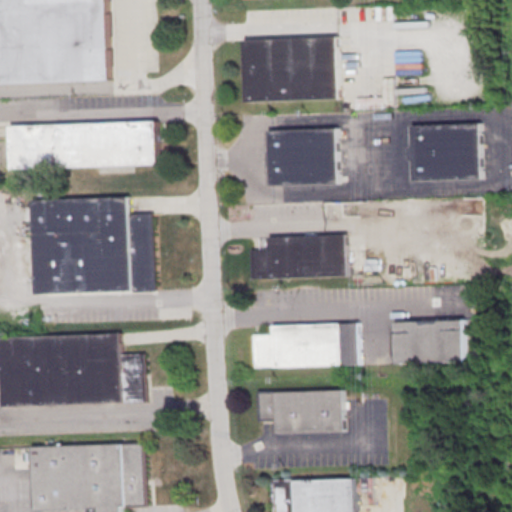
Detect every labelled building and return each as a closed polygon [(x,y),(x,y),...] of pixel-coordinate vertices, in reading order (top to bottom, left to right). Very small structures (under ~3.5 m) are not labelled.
[(110,0),(0,0),(0,82),(113,79),(110,0)] [(340,36),(247,39),(250,101),(342,98),(340,36)] [(160,121),(13,126),(15,168),(161,163),(160,121)] [(483,123),(414,126),(416,181),(485,178),(483,123)] [(340,128),(271,130),(273,185),(342,183),(340,128)] [(132,196),(133,213),(155,212),(158,290),(38,294),(35,199),(132,196)] [(254,278),(351,275),(349,234),(271,236),(272,249),(253,249),(254,278)] [(468,319),(398,321),(399,363),(469,360),(468,319)] [(275,327),(362,324),(364,365),(257,369),(255,336),(275,336),(275,327)] [(123,333),(2,337),(4,406),(147,401),(145,353),(123,354),(123,333)] [(260,394),(345,391),(346,433),(278,436),(277,421),(261,421),(260,394)] [(32,446),(145,442),(148,506),(123,507),(123,511),(98,511),(98,507),(35,509),(32,446)] [(271,511),(271,479),(355,478),(355,511),(271,511)]
